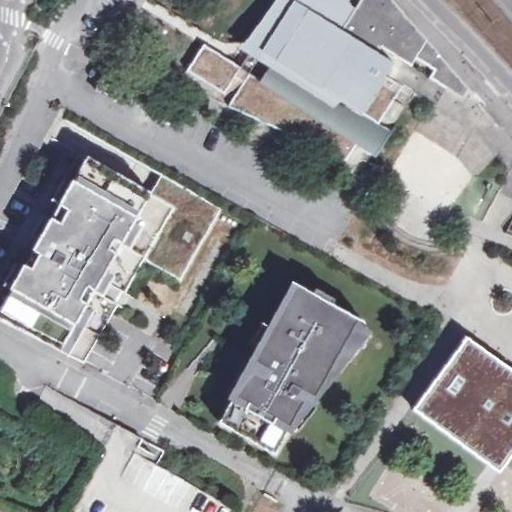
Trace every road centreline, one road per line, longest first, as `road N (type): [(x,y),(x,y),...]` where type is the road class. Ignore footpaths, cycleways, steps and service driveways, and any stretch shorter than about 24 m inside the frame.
road 1 (residential): [(327,511),(0,349)]
road 2 (residential): [(81,0),(57,42),(53,84),(0,178)]
road 3 (secondary): [(429,0),(511,89)]
